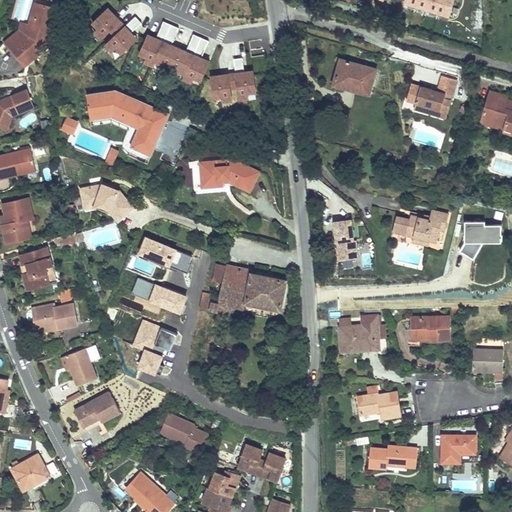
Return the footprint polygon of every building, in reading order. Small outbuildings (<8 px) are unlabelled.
[(453,0),(405,0),(405,3),(449,16),(453,0)] [(47,47),(57,9),(35,3),(29,24),(25,23),(23,33),(25,35),(10,47),(25,65),(47,47)] [(141,39),(109,5),(92,22),(98,28),(92,34),(100,41),(111,31),(115,35),(102,48),(116,62),(141,39)] [(159,33),(174,38),(178,26),(163,21),(159,33)] [(23,33),(25,23),(21,22),(20,29),(5,41),(10,47),(25,35),(23,33)] [(213,60),(147,31),(137,56),(144,59),(142,64),(154,69),(158,60),(187,73),(184,80),(191,83),(193,79),(202,83),(213,60)] [(193,34),(188,47),(204,53),(209,40),(193,34)] [(236,71),(245,69),(242,58),(233,60),(236,71)] [(341,59),(333,84),(344,87),(345,84),(370,91),(376,69),(341,59)] [(254,69),(211,75),(214,98),(223,97),(224,103),(233,102),(231,88),(237,87),(239,103),(250,102),(249,95),(257,94),(254,69)] [(370,91),(345,84),(344,87),(369,95),(370,91)] [(433,106),(429,105),(430,105),(430,104),(429,103),(428,103),(428,102),(408,97),(403,113),(412,116),(411,121),(424,126),(426,120),(444,125),(454,93),(438,88),(433,106)] [(34,107),(27,90),(7,98),(8,103),(4,104),(0,102),(0,122),(8,126),(12,117),(34,107)] [(138,128),(131,146),(152,155),(167,120),(150,113),(153,106),(116,90),(87,94),(90,119),(112,117),(138,128)] [(490,93),(482,121),(505,127),(504,130),(511,132),(511,102),(506,101),(499,99),(500,96),(490,93)] [(169,113),(153,106),(150,113),(167,120),(169,113)] [(67,116),(62,128),(71,133),(77,120),(67,116)] [(443,131),(444,125),(426,120),(424,126),(443,131)] [(8,126),(0,122),(0,127),(6,131),(8,126)] [(152,155),(131,146),(127,154),(148,163),(152,155)] [(107,163),(115,164),(118,148),(110,147),(107,163)] [(35,167),(31,148),(0,155),(0,178),(18,174),(17,171),(35,167)] [(234,160),(205,162),(206,170),(201,170),(203,187),(224,185),(224,178),(229,178),(229,180),(250,190),(259,172),(234,160)] [(109,209),(118,220),(133,207),(119,191),(113,192),(105,189),(103,185),(81,189),(84,202),(94,200),(96,206),(100,206),(109,209)] [(1,217),(7,243),(26,238),(24,228),(29,227),(27,220),(33,218),(29,198),(3,204),(6,216),(1,217)] [(84,202),(85,208),(96,206),(94,200),(84,202)] [(430,240),(437,242),(440,229),(445,230),(448,214),(431,210),(430,217),(429,220),(410,215),(409,220),(406,234),(413,236),(412,241),(428,245),(430,240)] [(393,231),(406,234),(409,220),(397,217),(393,231)] [(353,239),(351,219),(331,221),(332,244),(336,244),(337,258),(359,255),(357,239),(353,239)] [(486,221),(464,221),(466,244),(460,251),(474,260),(484,243),(501,242),(503,225),(486,225),(486,221)] [(78,242),(75,232),(61,237),(65,246),(78,242)] [(178,249),(146,236),(139,254),(171,267),(178,249)] [(52,265),(47,247),(24,254),(29,271),(23,273),(28,289),(51,283),(46,267),(52,265)] [(29,271),(24,254),(21,255),(23,264),(21,265),(23,273),(29,271)] [(227,266),(217,263),(214,278),(223,280),(227,266)] [(57,281),(52,265),(46,267),(51,283),(57,281)] [(287,280),(252,273),(253,271),(227,266),(223,280),(220,295),(204,292),(201,308),(230,315),(232,306),(233,300),(241,301),(280,309),(287,280)] [(181,313),(188,296),(137,277),(131,293),(181,313)] [(74,294),(72,288),(59,292),(61,302),(69,300),(68,296),(74,294)] [(74,304),(55,307),(55,304),(36,308),(38,317),(34,318),(36,328),(57,324),(58,328),(78,325),(74,304)] [(338,320),(337,310),(328,310),(329,320),(338,320)] [(341,351),(379,348),(379,340),(378,325),(377,316),(362,317),(363,326),(351,327),(340,328),(341,351)] [(412,318),(412,339),(450,338),(449,317),(412,318)] [(339,320),(340,328),(351,327),(351,319),(339,320)] [(176,335),(143,320),(132,345),(143,350),(135,368),(158,377),(176,335)] [(57,324),(36,328),(37,332),(58,328),(57,324)] [(385,325),(378,325),(379,340),(386,339),(385,325)] [(86,348),(66,356),(71,368),(77,385),(97,378),(86,348)] [(496,371),(503,372),(503,350),(473,349),(472,371),(496,371)] [(66,369),(71,368),(66,356),(62,357),(66,369)] [(7,389),(8,379),(0,377),(0,411),(6,413),(9,396),(5,396),(7,389)] [(369,395),(379,393),(377,386),(368,388),(369,395)] [(120,411),(110,392),(75,410),(84,426),(96,420),(99,425),(101,430),(106,427),(102,421),(120,411)] [(382,418),(401,415),(397,392),(379,395),(379,393),(369,395),(358,397),(361,415),(378,412),(377,411),(381,410),(382,418)] [(195,425),(168,413),(160,432),(186,444),(184,446),(201,454),(209,435),(193,427),(195,425)] [(99,425),(96,420),(84,426),(86,432),(99,425)] [(30,427),(22,426),(21,433),(33,435),(30,427)] [(476,435),(442,435),(442,462),(461,463),(461,453),(475,454),(476,435)] [(511,465),(511,436),(508,443),(499,457),(511,465)] [(277,481),(286,459),(270,453),(266,462),(259,459),(262,451),(247,445),(239,467),(247,470),(248,467),(251,468),(250,471),(250,472),(266,478),(266,477),(267,473),(270,475),(269,478),(277,481)] [(416,468),(417,448),(388,445),(388,449),(370,448),(368,467),(387,469),(388,463),(406,465),(406,467),(416,468)] [(38,454),(12,469),(24,491),(50,476),(38,454)] [(240,476),(226,471),(225,475),(216,472),(210,488),(208,487),(203,502),(211,505),(217,507),(219,503),(224,505),(224,504),(225,501),(228,502),(229,502),(230,501),(231,501),(236,488),(232,487),(233,483),(237,485),(240,476)] [(166,496),(140,473),(127,489),(136,497),(151,510),(149,511),(166,511),(174,503),(173,503),(177,498),(170,492),(166,496)] [(148,511),(149,511),(151,510),(136,497),(134,500),(148,511)] [(286,504),(273,499),(268,511),(272,511),(275,508),(284,511),(286,504)] [(229,505),(231,501),(230,501),(229,502),(228,502),(225,501),(224,504),(224,505),(219,503),(217,507),(211,505),(208,511),(228,511),(231,506),(229,505)]
